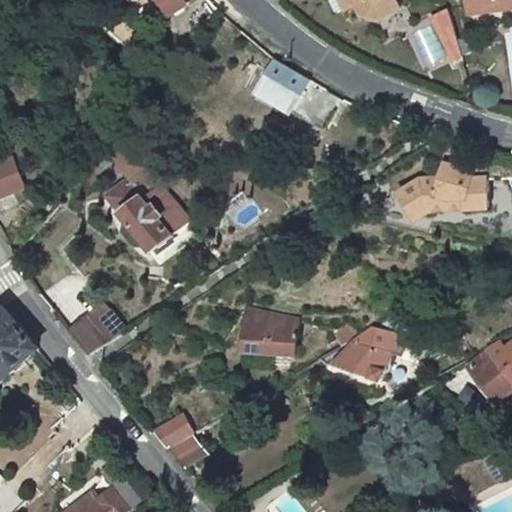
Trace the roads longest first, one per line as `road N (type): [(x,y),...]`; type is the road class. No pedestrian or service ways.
road 1 (residential): [(0,275),(200,511)]
road 2 (residential): [(245,0),(347,75),(511,133)]
